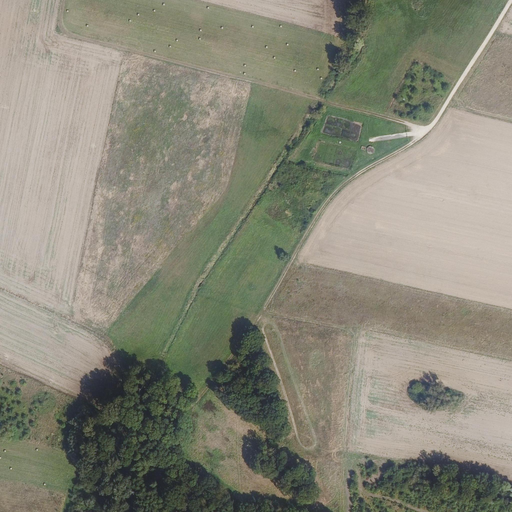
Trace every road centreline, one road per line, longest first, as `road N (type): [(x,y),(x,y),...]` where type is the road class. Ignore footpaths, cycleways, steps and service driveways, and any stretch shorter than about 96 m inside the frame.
road 1 (track): [(65,0),(59,28),(430,127),(507,0)]
road 2 (track): [(322,98),(201,282),(156,372)]
